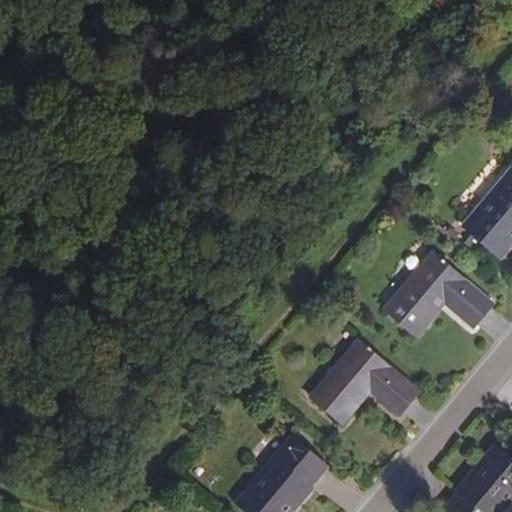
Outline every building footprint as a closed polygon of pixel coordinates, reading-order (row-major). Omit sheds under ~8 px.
[(511,241),(511,171),(465,227),(500,257),(511,241)] [(495,304),(433,253),(385,310),(417,337),(446,303),(475,328),(495,304)] [(421,393),(360,341),(312,397),(344,425),(372,392),(401,417),(421,393)] [(237,503),(247,511),(290,511),(328,467),(293,438),(237,503)] [(505,511),(511,504),(511,459),(499,449),(445,511),(505,511)]
